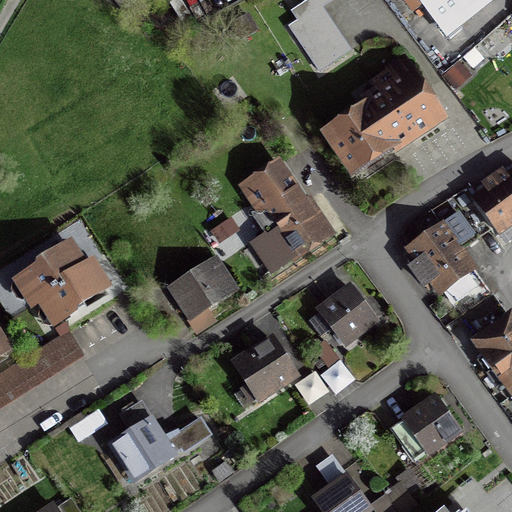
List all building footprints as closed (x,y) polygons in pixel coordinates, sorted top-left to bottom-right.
[(417,0),(437,26),(470,0),(417,0)] [(231,25),(239,41),(255,32),(246,17),(231,25)] [(319,73),(328,67),(298,22),(289,29),(319,73)] [(327,136),(352,173),(436,116),(402,66),(372,86),(377,93),(361,104),(365,110),(327,136)] [(330,233),(311,205),(306,209),(277,166),(244,188),(261,213),(252,219),(265,237),(253,245),(271,272),(330,233)] [(475,203),(490,225),(497,234),(511,223),(511,176),(506,180),(504,177),(502,174),(493,181),(483,188),(485,190),(487,194),(475,203)] [(490,225),(475,203),(440,228),(456,250),(490,225)] [(472,273),(456,250),(440,228),(408,250),(417,263),(413,266),(409,268),(416,278),(423,288),(428,285),(431,282),(440,295),(443,293),(449,302),(455,303),(475,290),(466,277),(472,273)] [(88,265),(81,270),(77,264),(66,247),(37,265),(36,270),(18,281),(33,306),(41,301),(56,324),(74,313),(75,308),(104,290),(92,271),(88,265)] [(177,302),(189,321),(229,294),(210,265),(185,281),(188,287),(192,292),(177,302)] [(476,344),(509,321),(484,283),(475,290),(455,303),(450,306),(476,344)] [(373,322),(349,291),(319,313),(321,316),(309,324),(319,337),(330,328),(344,345),(373,322)] [(511,394),(511,324),(509,321),(476,344),(485,357),(482,360),(477,363),(486,376),(495,388),(500,385),(503,382),(511,394)] [(0,410),(82,357),(66,333),(0,375),(0,410)] [(250,354),(251,356),(235,366),(257,400),(293,377),(270,341),(250,354)] [(324,343),(312,351),(328,371),(339,362),(324,343)] [(435,400),(390,432),(413,464),(458,432),(435,400)] [(78,441),(103,425),(95,413),(70,429),(78,441)] [(160,442),(149,424),(112,448),(134,481),(180,451),(183,454),(209,437),(199,422),(162,445),(160,442)] [(417,488),(406,473),(395,481),(406,496),(417,488)] [(367,511),(368,511),(345,480),(314,502),(321,511),(367,511)] [(44,511),(76,511),(69,501),(54,511),(52,507),(44,511)]
